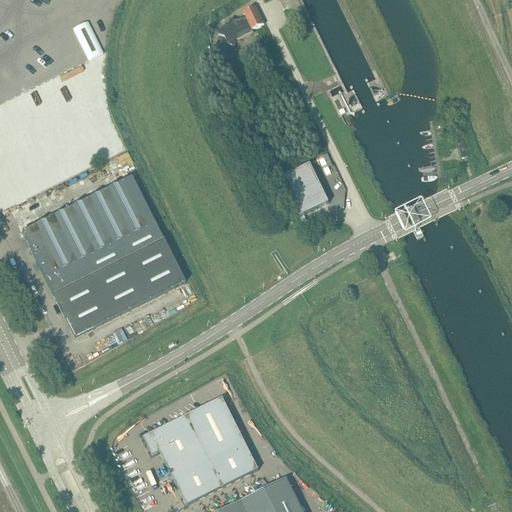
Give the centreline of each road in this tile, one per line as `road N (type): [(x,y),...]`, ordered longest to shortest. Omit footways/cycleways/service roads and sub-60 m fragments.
road 1 (tertiary): [(52,423),(370,236)]
road 2 (unclassified): [(485,480),(370,236)]
road 3 (track): [(375,511),(295,441),(228,324)]
road 4 (tertiary): [(370,236),(511,168)]
road 5 (unclassified): [(370,236),(305,95)]
